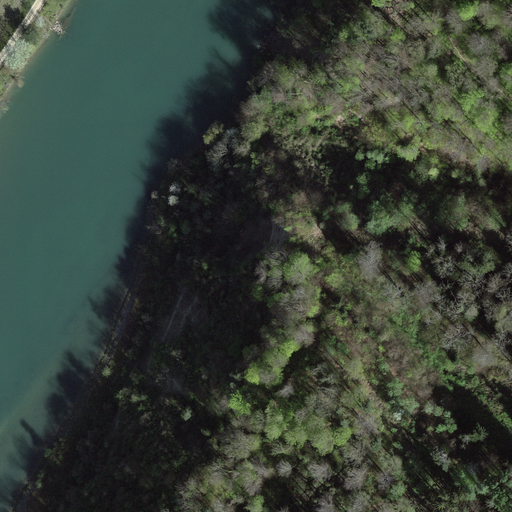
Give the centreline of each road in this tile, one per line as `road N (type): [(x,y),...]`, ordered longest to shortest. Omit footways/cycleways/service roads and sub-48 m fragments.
road 1 (track): [(449,0),(451,40),(511,101)]
road 2 (track): [(418,511),(466,458),(511,444)]
